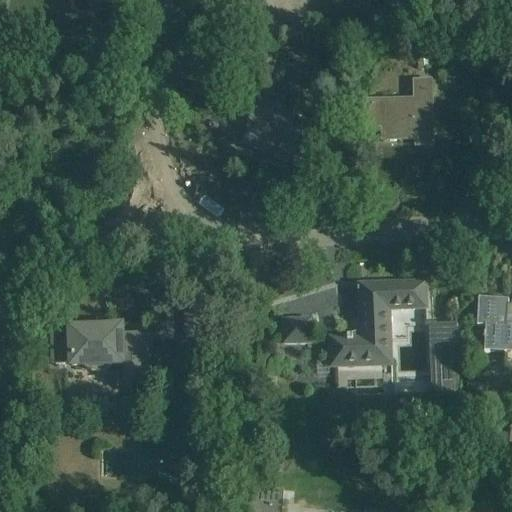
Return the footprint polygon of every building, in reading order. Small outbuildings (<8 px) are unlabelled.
[(83,0),(116,9),(118,0),(83,0)] [(243,32),(265,33),(293,35),(294,22),(266,19),(244,18),(243,32)] [(443,51),(443,61),(452,61),(452,51),(443,51)] [(417,53),(417,69),(428,69),(428,53),(417,53)] [(481,80),(481,53),(462,53),(462,80),(481,80)] [(455,72),(436,72),(436,84),(455,84),(455,72)] [(359,104),(360,110),(360,130),(383,130),(383,137),(399,137),(399,142),(417,142),(417,148),(433,147),(432,128),(432,84),(414,84),(415,102),(359,104)] [(303,175),(311,156),(317,142),(283,128),(288,116),(258,104),(242,145),(260,152),(262,148),(281,156),(278,164),(303,175)] [(44,238),(44,228),(34,228),(34,239),(44,238)] [(427,327),(428,327),(426,285),(359,288),(361,336),(352,337),(352,341),(348,341),(348,344),(334,344),(335,367),(392,365),(389,305),(426,303),(427,327)] [(479,300),(477,328),(486,329),(484,355),(506,356),(507,347),(511,346),(511,319),(508,319),(509,302),(479,300)] [(311,323),(284,324),(285,345),(311,345),(311,323)] [(459,326),(429,327),(432,395),(457,394),(459,326)] [(55,334),(55,367),(69,367),(69,372),(87,371),(91,373),(98,374),(105,372),(109,370),(116,370),(117,391),(147,389),(146,340),(123,340),(123,331),(72,332),(72,334),(55,334)] [(204,455),(174,455),(174,479),(204,479),(204,455)]
